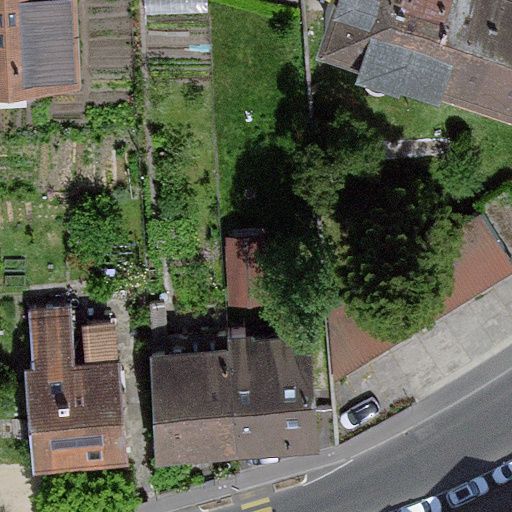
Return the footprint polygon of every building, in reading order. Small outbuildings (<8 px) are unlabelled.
[(0,0),(0,75),(77,73),(74,0),(0,0)] [(511,0),(321,0),(318,10),(500,69),(511,31),(511,0)] [(511,31),(500,69),(511,73),(511,31)] [(511,265),(479,209),(326,298),(332,370),(511,266),(511,265)] [(265,229),(224,231),(228,299),(268,297),(265,229)] [(31,456),(125,451),(118,312),(82,314),(84,353),(72,354),(69,300),(32,302),(35,353),(26,353),(31,456)] [(226,323),(226,336),(229,442),(316,439),(313,321),(226,323)] [(152,338),(155,444),(229,442),(226,336),(152,338)]
